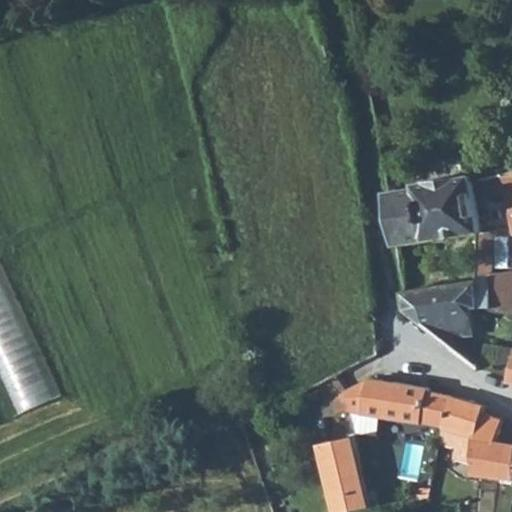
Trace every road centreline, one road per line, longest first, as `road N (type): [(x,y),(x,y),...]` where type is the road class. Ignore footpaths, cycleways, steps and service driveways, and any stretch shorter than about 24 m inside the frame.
road 1 (track): [(0,505),(211,424),(234,433),(260,511)]
road 2 (residential): [(377,195),(396,323),(511,409)]
